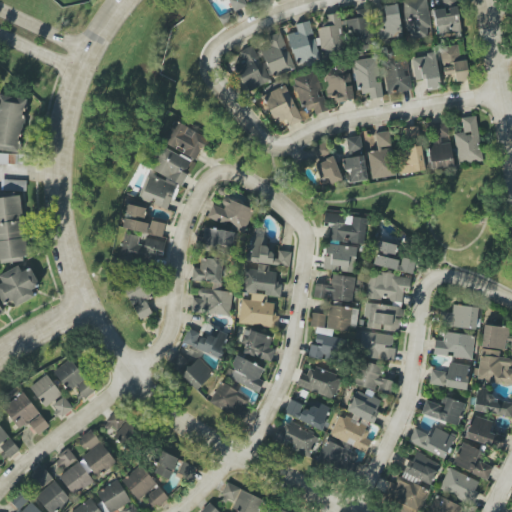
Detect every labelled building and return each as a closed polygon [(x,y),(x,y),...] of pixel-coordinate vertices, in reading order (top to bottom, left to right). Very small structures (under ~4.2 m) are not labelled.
[(246,6),(243,0),(217,0),(219,2),(224,0),(227,0),(233,12),(246,6)] [(408,41),(431,37),(424,0),(406,0),(401,1),(408,41)] [(456,0),(441,0),(443,8),(434,10),(438,36),(461,33),(456,0)] [(401,37),(399,4),(383,5),(384,29),(378,29),(379,38),(401,37)] [(373,49),(368,9),(355,10),(356,18),(340,20),(339,13),(324,15),(326,27),(318,28),(322,55),(346,52),(345,42),(351,41),(353,51),(373,49)] [(295,25),(297,31),(287,35),(295,59),(298,58),(300,66),(320,59),(308,21),(295,25)] [(273,78),(295,69),(280,33),(258,42),(273,78)] [(271,81),(252,45),(239,52),(245,64),(236,69),(248,93),(271,81)] [(439,48),(444,76),(455,74),(456,82),(469,80),(464,52),(459,53),(458,45),(439,48)] [(427,89),(440,88),(436,54),(412,57),(415,80),(425,79),(427,89)] [(405,55),(381,59),(387,94),(411,90),(405,55)] [(382,97),(376,57),(352,61),(355,82),(360,81),(361,94),(368,93),(369,99),(382,97)] [(348,66),(323,70),(328,98),(335,96),(336,103),(354,100),(348,66)] [(293,79),(303,112),(313,109),(315,114),(327,110),(316,72),(293,79)] [(289,126),(301,121),(285,85),(263,95),(276,124),(286,119),(289,126)] [(26,99),(0,94),(0,150),(18,153),(26,99)] [(482,160),(476,116),(461,118),(463,133),(454,134),(458,163),(482,160)] [(163,142),(195,160),(207,138),(175,120),(163,142)] [(447,121),(436,123),(439,137),(449,136),(447,121)] [(419,139),(418,127),(403,128),(404,141),(419,139)] [(371,179),(395,176),(389,131),(375,133),(378,151),(368,152),(371,179)] [(367,180),(359,136),(346,138),(349,158),(343,159),(348,184),(367,180)] [(312,148),(318,162),(331,157),(324,142),(312,148)] [(395,150),(400,175),(425,170),(420,145),(395,150)] [(169,211),(189,159),(160,148),(150,173),(150,172),(139,199),(169,211)] [(341,180),(334,158),(315,164),(323,186),(341,180)] [(26,193),(26,180),(4,180),(4,193),(26,193)] [(0,198),(0,259),(26,257),(20,196),(0,198)] [(253,209),(225,197),(221,208),(212,204),(207,217),(244,232),(253,209)] [(143,219),(146,209),(127,204),(122,228),(162,237),(165,224),(143,219)] [(199,226),(195,247),(230,255),(235,234),(199,226)] [(289,267),(291,252),(278,250),(278,255),(264,253),(267,231),(253,229),(251,252),(246,252),(245,262),(289,267)] [(154,265),(155,255),(163,256),(166,238),(146,234),(144,245),(137,244),(139,236),(122,233),(117,258),(154,265)] [(412,274),(415,261),(394,257),(397,245),(378,241),(373,266),(412,274)] [(339,271),(352,273),(356,248),(326,243),(323,269),(339,271)] [(192,282),(222,283),(223,259),(200,258),(200,269),(192,268),(192,282)] [(277,327),(278,315),(273,315),(274,303),(267,302),(268,296),(280,297),(281,283),(276,282),(277,272),(268,272),(269,266),(258,265),(257,270),(244,268),(242,297),(241,297),(239,324),(277,327)] [(30,268),(21,272),(18,266),(0,274),(0,279),(2,284),(0,284),(0,299),(3,305),(12,301),(15,307),(35,298),(31,289),(38,285),(30,268)] [(398,332),(402,292),(409,292),(411,277),(369,272),(366,298),(391,300),(391,306),(365,303),(364,318),(368,318),(367,328),(398,332)] [(315,283),(313,297),(352,303),(356,278),(331,274),(330,285),(315,283)] [(152,315),(146,300),(151,298),(144,280),(125,288),(137,320),(152,315)] [(193,297),(191,312),(230,316),(232,292),(199,289),(198,298),(193,297)] [(358,309),(328,305),(326,315),(311,313),(309,327),(316,327),(314,345),(310,345),(308,358),(337,361),(340,338),(332,337),(333,329),(356,331),(358,309)] [(476,329),(478,307),(453,305),(452,313),(444,312),(442,326),(476,329)] [(481,348),(506,350),(507,328),(483,325),(481,348)] [(182,343),(218,358),(228,335),(214,329),(210,337),(188,328),(182,343)] [(244,355),(271,361),(273,349),(269,348),(271,336),(248,331),(244,355)] [(385,360),(385,357),(394,357),(395,349),(392,348),(393,335),(361,331),(358,357),(385,360)] [(433,355),(472,359),(474,336),(443,333),(442,341),(435,340),(433,355)] [(499,351),(481,348),(477,380),(511,384),(511,369),(510,369),(511,359),(498,357),(499,351)] [(190,365),(179,353),(168,363),(179,375),(190,365)] [(264,367),(237,357),(228,381),(259,392),(263,381),(259,379),(264,367)] [(213,372),(198,358),(181,376),(197,390),(213,372)] [(70,392),(75,388),(85,399),(95,389),(68,359),(53,373),(70,392)] [(382,367),(359,360),(353,384),(389,394),(393,381),(379,378),(382,367)] [(447,372),(430,370),(429,386),(466,389),(468,365),(448,363),(447,372)] [(306,375),(300,373),(295,386),(333,400),(342,378),(310,366),(306,375)] [(45,407),(62,395),(46,375),(30,387),(45,407)] [(209,403),(241,421),(249,409),(244,406),(249,398),(221,382),(209,403)] [(511,404),(511,400),(485,398),(487,388),(477,387),(474,412),(511,417),(511,404)] [(383,400),(366,392),(364,394),(356,390),(346,411),(372,423),(383,400)] [(18,430),(28,423),(37,435),(48,427),(24,392),(3,407),(18,430)] [(73,407),(62,396),(53,406),(63,416),(73,407)] [(440,405),(425,400),(421,414),(458,426),(465,404),(442,397),(440,405)] [(284,413),(320,430),(330,408),(314,401),(309,412),(300,408),(302,405),(290,399),(284,413)] [(117,432),(123,421),(112,414),(106,425),(117,432)] [(329,436),(366,453),(371,441),(366,438),(370,429),(338,415),(329,436)] [(465,438),(492,447),(493,441),(502,444),(504,436),(490,432),(493,422),(472,415),(465,438)] [(318,437),(284,420),(275,439),(292,448),(291,450),(308,458),(318,437)] [(113,438),(130,451),(143,433),(126,421),(113,438)] [(0,444),(8,440),(0,425),(0,444)] [(408,442),(444,459),(454,437),(435,428),(431,436),(414,429),(408,442)] [(79,439),(88,452),(81,457),(96,477),(116,463),(92,430),(79,439)] [(19,449),(10,439),(0,447),(9,458),(19,449)] [(316,462),(340,473),(344,463),(345,463),(350,451),(326,440),(316,462)] [(479,462),(483,451),(460,443),(453,467),(488,479),(492,466),(479,462)] [(53,461),(61,471),(76,459),(68,449),(53,461)] [(153,473),(169,480),(178,458),(162,451),(153,473)] [(419,511),(439,463),(412,452),(397,487),(389,483),(383,496),(419,511)] [(95,480),(85,468),(84,469),(78,461),(59,477),(74,496),(95,480)] [(190,481),(195,467),(182,462),(177,477),(190,481)] [(121,480),(138,500),(156,484),(140,465),(121,480)] [(30,478),(42,491),(35,497),(48,511),(55,511),(70,499),(41,467),(30,478)] [(471,502),(478,480),(447,469),(439,491),(471,502)] [(108,511),(112,511),(130,501),(117,480),(96,493),(108,511)] [(231,509),(238,511),(256,511),(263,499),(227,483),(221,495),(235,501),(231,509)] [(145,498),(154,509),(168,498),(159,487),(145,498)] [(19,511),(18,511),(40,511),(21,492),(10,502),(19,511)] [(429,510),(433,511),(459,511),(461,507),(435,496),(429,510)] [(70,511),(100,511),(90,498),(70,511)] [(218,511),(210,503),(201,511),(218,511)]
